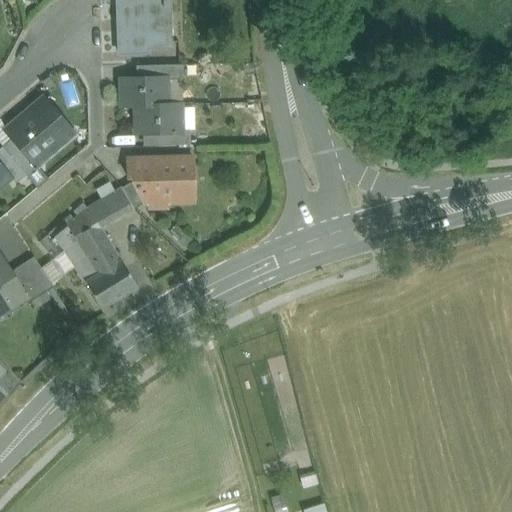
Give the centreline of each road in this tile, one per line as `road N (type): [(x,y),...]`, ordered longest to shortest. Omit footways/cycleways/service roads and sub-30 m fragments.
road 1 (secondary): [(318,233),(254,261),(126,340),(0,454)]
road 2 (residential): [(21,220),(104,148),(98,15)]
road 3 (unclassified): [(272,0),(318,233)]
road 4 (secondary): [(511,184),(318,233)]
road 5 (residential): [(98,15),(0,94)]
